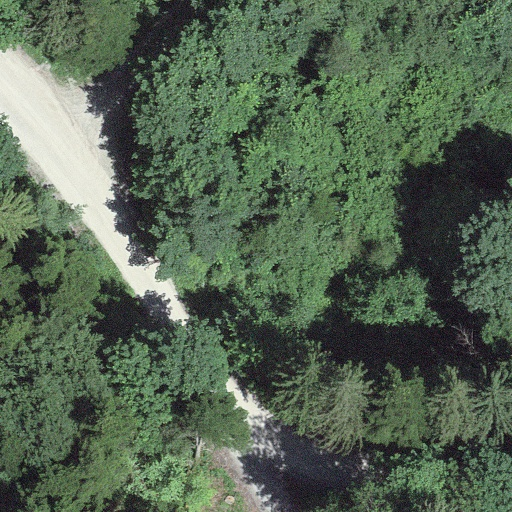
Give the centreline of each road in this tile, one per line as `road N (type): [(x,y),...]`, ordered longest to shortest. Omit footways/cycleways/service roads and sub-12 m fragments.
road 1 (unclassified): [(0,94),(147,293),(236,432)]
road 2 (unclassified): [(511,468),(435,485),(382,481),(320,469),(236,432)]
road 3 (track): [(40,142),(181,0)]
